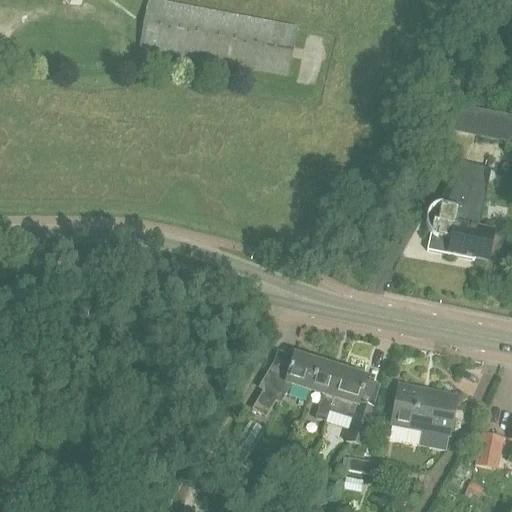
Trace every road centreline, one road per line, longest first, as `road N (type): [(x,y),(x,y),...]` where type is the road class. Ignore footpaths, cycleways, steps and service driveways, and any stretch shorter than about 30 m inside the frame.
road 1 (primary): [(347,310),(150,241),(0,232)]
road 2 (primary): [(0,247),(139,263),(347,310)]
road 3 (primary): [(511,345),(347,310)]
